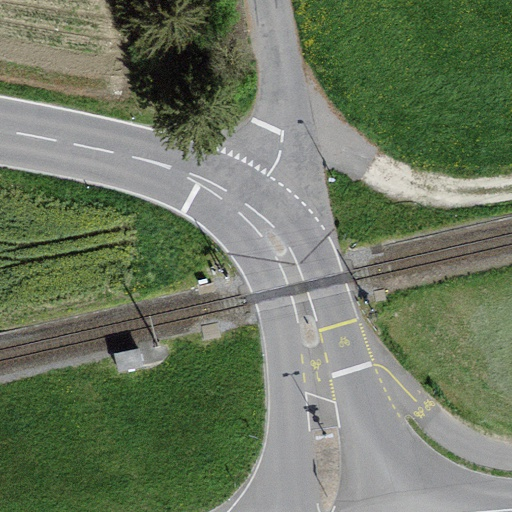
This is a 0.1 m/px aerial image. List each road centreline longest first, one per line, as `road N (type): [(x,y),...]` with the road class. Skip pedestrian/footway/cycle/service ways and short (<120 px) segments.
road 1 (tertiary): [(276,236),(223,191),(179,170),(0,130)]
road 2 (tertiary): [(329,511),(317,361),(301,288),(276,236)]
road 3 (track): [(285,110),(354,162),(415,193),(511,191)]
road 4 (unclassified): [(276,236),(285,110),(264,0)]
